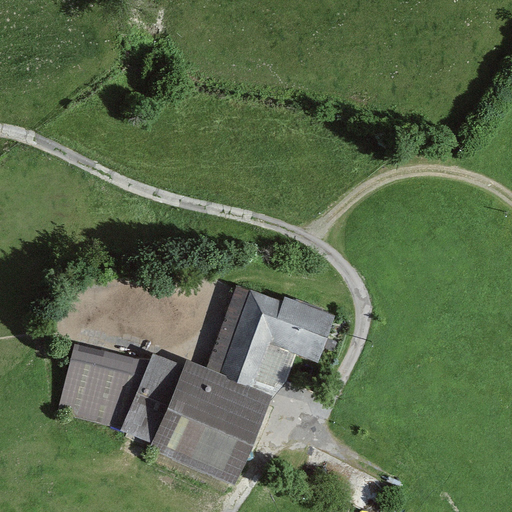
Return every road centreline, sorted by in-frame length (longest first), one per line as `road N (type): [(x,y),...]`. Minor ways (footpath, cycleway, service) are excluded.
road 1 (track): [(230,511),(283,433),(312,431),(337,400),(365,334),(360,287),(311,239),(157,196),(24,135),(0,132)]
road 2 (track): [(511,205),(478,178),(422,170),(367,189),(311,239)]
